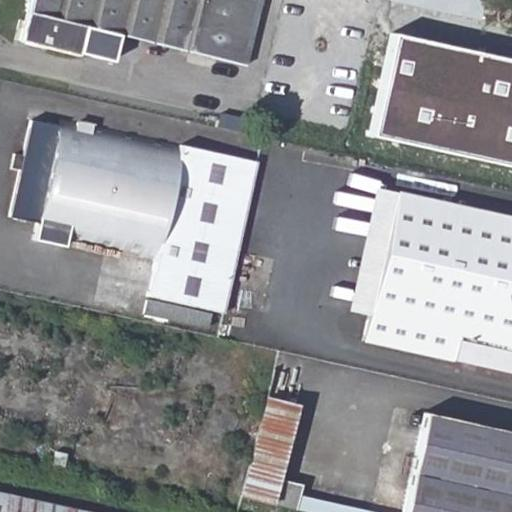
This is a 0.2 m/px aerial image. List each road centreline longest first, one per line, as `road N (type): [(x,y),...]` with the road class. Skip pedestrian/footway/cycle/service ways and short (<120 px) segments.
road 1 (unknown): [(511,394),(340,345),(312,316),(300,249),(316,188)]
road 2 (unknown): [(0,36),(202,86)]
